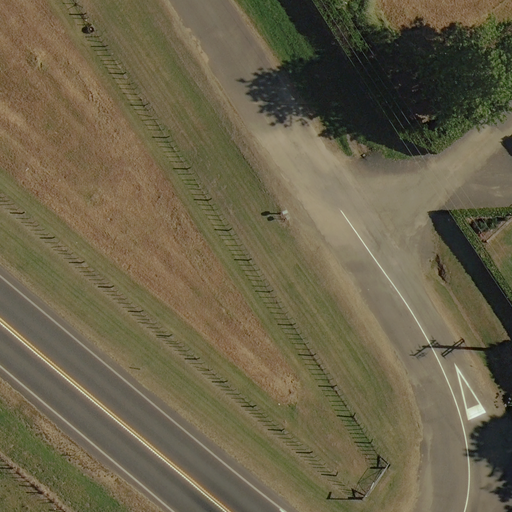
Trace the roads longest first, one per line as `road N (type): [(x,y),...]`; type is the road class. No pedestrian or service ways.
road 1 (unclassified): [(197,0),(344,214),(438,369),(463,442),(463,511)]
road 2 (primary): [(229,511),(0,321)]
